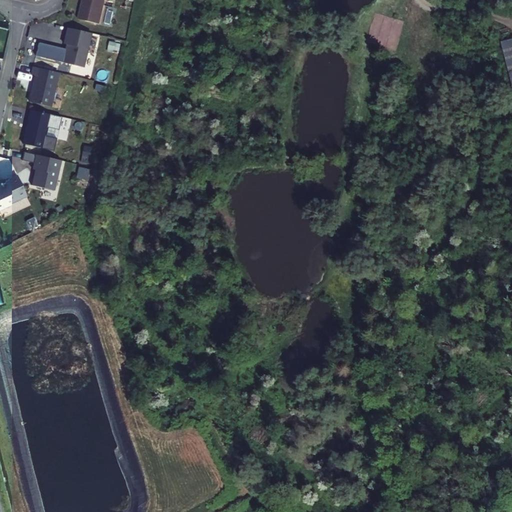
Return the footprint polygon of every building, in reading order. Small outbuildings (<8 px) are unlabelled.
[(100,25),(105,0),(82,0),(78,20),(100,25)] [(83,68),(91,34),(68,29),(64,45),(66,46),(62,64),(83,68)] [(507,63),(511,62),(511,41),(502,44),(507,63)] [(51,108),(58,74),(33,68),(31,76),(35,77),(29,103),(51,108)] [(59,131),(62,118),(31,111),(23,145),(43,150),(48,128),(59,131)] [(54,192),(61,162),(36,156),(33,171),(36,171),(32,187),(54,192)] [(0,209),(27,197),(18,177),(0,185),(0,209)]
